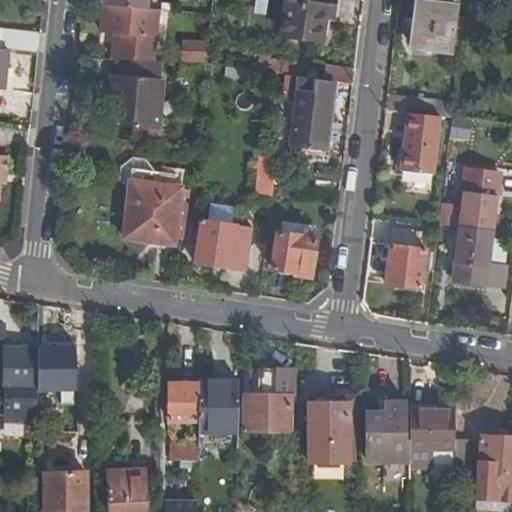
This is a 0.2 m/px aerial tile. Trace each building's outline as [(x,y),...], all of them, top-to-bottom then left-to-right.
[(104,0),(104,4),(146,9),(147,0),(104,0)] [(334,0),(286,0),(283,35),(321,40),(324,14),(332,15),(334,0)] [(456,5),(418,0),(412,48),(450,53),(456,5)] [(146,9),(104,4),(101,32),(117,33),(114,60),(116,61),(153,65),(159,10),(146,9)] [(8,49),(38,52),(40,33),(4,29),(1,49),(8,49)] [(0,48),(0,88),(4,89),(8,49),(1,49),(0,48)] [(207,50),(185,48),(183,68),(205,70),(206,63),(207,50)] [(298,77),(304,78),(306,65),(270,59),(270,56),(259,55),(258,70),(276,73),(286,74),(286,75),(298,77)] [(121,125),(158,129),(163,79),(160,79),(162,66),(153,65),(116,61),(115,74),(111,74),(110,91),(118,91),(124,92),(121,125)] [(324,65),(322,80),(333,82),(353,85),(355,70),(324,65)] [(245,80),(275,84),(276,73),(258,70),(247,69),(245,80)] [(284,92),(296,93),(298,77),(286,75),(284,92)] [(290,147),(325,151),(333,82),(322,80),(304,78),(298,77),(296,93),(290,147)] [(121,125),(124,92),(118,91),(114,125),(121,125)] [(408,112),(437,116),(439,100),(408,96),(406,112),(408,112)] [(437,116),(408,112),(401,171),(433,174),(440,116),(437,116)] [(454,114),(449,138),(467,142),(472,118),(454,114)] [(256,196),(270,198),(275,158),(259,156),(256,196)] [(181,188),(182,175),(156,172),(146,159),(132,158),(121,166),(119,180),(130,194),(131,182),(181,188)] [(494,219),(500,173),(466,169),(462,206),(443,204),(440,225),(459,227),(493,231),(494,219)] [(175,238),(184,239),(190,189),(181,188),(131,182),(130,194),(124,237),(174,243),(175,238)] [(237,225),(201,219),(195,262),(230,267),(231,267),(245,269),(252,228),(237,226),(237,225)] [(489,262),(493,231),(459,227),(453,281),(486,285),(489,262)] [(316,238),(278,232),(272,269),(275,269),(278,273),(288,274),(291,272),(294,272),(294,269),(312,272),(316,238)] [(426,249),(390,245),(385,283),(421,288),(426,249)] [(504,287),(507,265),(489,262),(486,285),(504,287)] [(38,349),(5,349),(4,386),(3,419),(36,419),(37,387),(38,349)] [(296,369),(249,367),(248,393),(244,393),(243,430),(244,430),(265,431),(265,438),(264,446),(290,447),(290,431),(291,395),(296,395),(296,369)] [(238,381),(198,380),(198,384),(198,421),(198,425),(238,425),(238,381)] [(198,384),(170,384),(169,398),(165,398),(165,409),(169,409),(169,421),(170,421),(198,421),(198,384)] [(313,402),(308,402),(308,462),(348,462),(349,434),(349,402),(348,402),(348,397),(348,395),(313,395),(313,402)] [(356,397),(348,397),(348,402),(349,402),(349,434),(356,434),(356,397)] [(384,412),(367,412),(367,460),(410,461),(410,449),(410,439),(406,439),(406,402),(384,402),(384,412)] [(440,409),(409,409),(410,439),(410,449),(430,449),(454,449),(455,443),(455,415),(440,415),(440,409)] [(238,425),(198,425),(198,434),(238,434),(238,425)] [(493,474),(511,475),(511,437),(480,435),(478,473),(479,473),(493,474)] [(470,443),(455,443),(454,449),(454,478),(469,478),(470,443)] [(198,447),(170,446),(170,460),(198,461),(198,447)] [(430,449),(410,449),(410,461),(410,468),(430,468),(430,449)] [(145,469),(107,471),(108,511),(125,511),(147,511),(145,469)] [(85,511),(85,472),(44,473),(45,511),(85,511)] [(197,511),(197,503),(166,503),(166,511),(197,511)]
